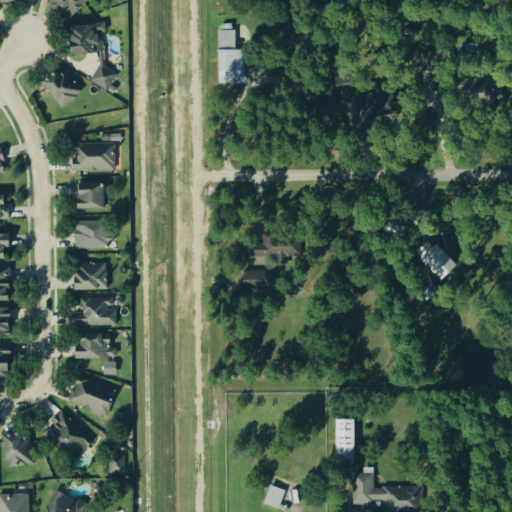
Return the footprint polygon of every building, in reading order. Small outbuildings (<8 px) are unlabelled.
[(75,23),(76,52),(106,52),(105,30),(108,30),(108,22),(75,23)] [(242,82),(241,50),(233,50),(233,22),(214,23),(215,82),(242,82)] [(109,89),(122,72),(105,59),(91,77),(109,89)] [(72,67),(50,78),(64,105),(85,94),(72,67)] [(344,74),(332,78),(338,100),(350,97),(344,74)] [(387,110),(379,86),(363,91),(364,92),(357,94),(365,118),(387,110)] [(117,170),(118,142),(84,141),(83,157),(76,157),(76,168),(117,170)] [(0,147),(0,172),(10,170),(4,147),(0,147)] [(111,182),(81,182),(82,207),(112,206),(111,182)] [(0,217),(12,217),(12,193),(0,193),(0,217)] [(77,220),(78,247),(115,246),(114,220),(77,220)] [(0,255),(13,256),(14,233),(0,232),(0,255)] [(248,242),(248,256),(295,256),(295,233),(261,233),(261,242),(248,242)] [(416,255),(434,278),(451,264),(432,241),(416,255)] [(109,288),(110,262),(83,261),(83,275),(76,275),(75,288),(109,288)] [(0,298),(16,299),(15,268),(0,268),(0,298)] [(264,269),(239,270),(239,290),(265,289),(264,269)] [(79,324),(119,324),(119,308),(113,308),(113,296),(84,297),(84,311),(79,311),(79,324)] [(0,307),(0,337),(15,338),(16,308),(0,307)] [(81,334),(82,357),(119,356),(118,347),(114,347),(114,333),(81,334)] [(10,343),(0,343),(0,374),(19,374),(18,349),(10,349),(10,343)] [(71,399),(110,415),(116,400),(114,399),(118,389),(81,375),(71,399)] [(53,419),(59,425),(53,430),(77,457),(95,442),(65,408),(53,419)] [(351,418),(332,418),(331,458),(350,458),(351,418)] [(37,462),(32,431),(6,435),(12,466),(37,462)] [(351,502),(382,502),(382,511),(420,511),(420,485),(371,486),(371,466),(361,466),(361,472),(351,472),(351,502)] [(45,511),(82,511),(88,503),(59,488),(45,511)] [(32,511),(32,493),(1,493),(1,511),(32,511)]
